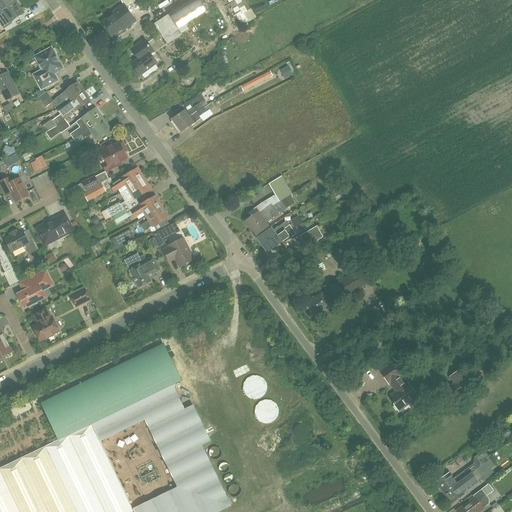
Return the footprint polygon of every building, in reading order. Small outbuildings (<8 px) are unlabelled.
[(15,0),(0,0),(0,14),(3,12),(17,2),(15,0)] [(168,15),(154,24),(167,44),(171,41),(179,36),(182,35),(181,34),(188,29),(185,23),(206,10),(200,0),(190,0),(178,8),(167,14),(168,15)] [(243,0),(227,0),(237,17),(241,24),(244,23),(245,24),(247,23),(256,18),(251,9),(249,10),(243,0)] [(0,24),(1,24),(4,29),(12,23),(11,22),(24,13),(17,2),(3,12),(0,14),(0,24)] [(136,21),(126,7),(123,3),(110,13),(110,15),(100,22),(111,37),(121,29),(122,31),(136,21)] [(155,53),(154,53),(144,39),(131,49),(138,59),(131,64),(134,70),(133,71),(136,75),(138,75),(139,76),(141,74),(144,78),(157,68),(154,64),(160,60),(155,53)] [(54,73),(63,68),(56,55),(57,52),(55,48),(52,48),(51,47),(35,56),(42,70),(33,75),(41,89),(58,80),(54,73)] [(292,75),(288,66),(280,70),(285,79),(292,75)] [(243,91),(272,75),(269,71),(240,86),(243,91)] [(0,72),(0,91),(2,91),(6,100),(18,94),(7,72),(1,75),(0,72)] [(76,83),(56,98),(62,107),(83,92),(76,83)] [(205,89),(210,96),(217,91),(213,84),(205,89)] [(53,102),(46,92),(38,98),(45,108),(53,102)] [(58,110),(61,114),(51,120),(57,128),(66,121),(64,119),(77,110),(89,101),(83,92),(62,107),(58,110)] [(182,105),(185,109),(171,119),(173,121),(172,122),(175,127),(191,116),(195,113),(202,108),(207,104),(200,93),(190,101),(182,105)] [(198,117),(204,112),(213,106),(210,103),(203,108),(202,108),(195,113),(191,116),(175,127),(179,132),(180,132),(181,133),(200,119),(198,117)] [(80,134),(102,119),(95,109),(76,122),(80,128),(70,134),(73,139),(80,134)] [(110,130),(102,119),(80,134),(73,139),(69,141),(72,147),(84,139),(92,134),(96,140),(110,130)] [(70,127),(66,121),(57,128),(61,133),(70,127)] [(102,165),(105,172),(116,166),(115,164),(126,158),(123,152),(126,151),(121,142),(119,143),(112,146),(111,145),(110,144),(105,147),(105,149),(100,151),(106,162),(102,165)] [(16,153),(8,157),(4,159),(7,166),(20,160),(16,153)] [(36,161),(30,163),(34,171),(39,168),(36,161)] [(114,184),(110,186),(111,187),(114,192),(117,190),(119,193),(128,188),(143,179),(137,169),(121,177),(122,178),(114,184)] [(82,182),(86,190),(99,184),(94,175),(82,182)] [(0,183),(6,196),(12,193),(16,202),(29,195),(19,178),(12,181),(10,177),(0,181),(0,183)] [(247,214),(249,218),(245,221),(250,229),(279,208),(276,204),(279,202),(290,196),(290,195),(292,194),(281,177),(268,185),(275,196),(268,200),(271,203),(256,214),(253,210),(247,214)] [(128,188),(119,193),(124,202),(125,203),(134,198),(135,199),(135,198),(150,190),(143,179),(128,188)] [(101,184),(83,194),(88,201),(105,192),(101,184)] [(140,206),(132,211),(134,215),(136,217),(144,212),(146,216),(161,207),(154,196),(139,205),(140,206)] [(290,196),(279,202),(276,204),(279,208),(250,229),(255,236),(269,226),(266,223),(279,214),(279,213),(295,203),(294,202),(290,196)] [(119,203),(105,211),(109,217),(112,215),(126,208),(137,201),(135,198),(135,199),(134,198),(125,203),(124,202),(120,205),(119,203)] [(126,208),(112,215),(117,225),(134,215),(132,211),(140,206),(139,205),(137,201),(126,208)] [(149,220),(141,225),(145,231),(153,225),(153,226),(168,217),(161,207),(146,216),(149,220)] [(38,226),(39,227),(37,228),(45,244),(73,230),(65,214),(55,219),(54,218),(52,219),(52,220),(44,225),(43,224),(38,226)] [(299,216),(292,220),(297,228),(304,223),(299,216)] [(262,245),(289,226),(286,222),(273,232),(270,228),(257,238),(262,245)] [(289,226),(262,245),(267,252),(281,243),(282,244),(295,235),(289,226)] [(366,227),(345,238),(356,259),(378,249),(366,227)] [(129,229),(117,235),(110,239),(116,250),(123,246),(135,240),(129,229)] [(33,237),(28,240),(23,230),(17,233),(16,230),(10,233),(12,236),(5,239),(11,251),(24,245),(27,250),(31,248),(34,252),(39,249),(33,237)] [(310,230),(299,237),(306,248),(316,242),(310,230)] [(159,231),(153,234),(160,247),(166,244),(164,240),(159,231)] [(154,238),(149,240),(153,249),(158,246),(154,238)] [(163,250),(169,261),(176,258),(178,258),(177,260),(181,266),(180,266),(194,259),(183,238),(169,245),(170,246),(163,250)] [(8,278),(16,274),(4,250),(0,252),(0,265),(2,265),(5,272),(8,278)] [(48,265),(55,262),(50,253),(44,256),(48,265)] [(139,257),(126,264),(129,270),(130,272),(129,274),(131,277),(133,277),(139,288),(152,281),(149,276),(161,270),(153,255),(152,256),(146,259),(144,255),(139,257)] [(363,269),(336,283),(344,297),(370,283),(363,269)] [(25,307),(43,298),(39,292),(53,284),(46,270),(19,284),(22,291),(17,294),(20,301),(22,301),(25,307)] [(304,303),(306,305),(306,307),(307,309),(309,309),(316,318),(321,315),(322,316),(324,316),(325,314),(327,316),(334,311),(330,305),(339,299),(334,293),(337,291),(333,284),(321,293),(320,291),(304,303)] [(85,289),(84,289),(71,296),(76,307),(90,299),(85,289)] [(40,323),(33,327),(41,341),(60,331),(52,317),(51,317),(47,308),(34,315),(37,321),(39,320),(40,323)] [(6,340),(0,343),(0,361),(3,360),(1,357),(12,351),(6,340)] [(42,406),(58,440),(91,423),(94,430),(175,391),(185,386),(166,346),(42,406)] [(422,403),(413,390),(413,389),(408,382),(406,384),(400,376),(409,369),(400,356),(380,371),(389,383),(392,381),(398,390),(389,396),(399,410),(411,401),(415,408),(422,403)] [(451,377),(455,383),(449,387),(457,398),(474,386),(466,375),(465,376),(461,370),(451,377)] [(266,398),(266,377),(246,377),(245,398),(266,398)] [(185,412),(175,391),(94,430),(102,445),(147,424),(179,491),(134,511),(228,511),(234,510),(204,448),(212,444),(195,407),(185,412)] [(277,402),(258,402),(259,423),(278,422),(277,402)] [(58,440),(0,467),(0,511),(134,511),(102,445),(94,430),(91,423),(58,440)] [(463,471),(463,472),(453,479),(449,473),(435,482),(443,493),(457,483),(457,484),(467,476),(467,477),(471,474),(491,459),(483,450),(474,457),(473,464),(463,471)] [(464,494),(463,492),(477,482),(471,474),(467,477),(467,476),(457,484),(457,483),(443,493),(451,503),(464,494)] [(456,511),(478,511),(483,509),(482,508),(488,503),(488,499),(485,495),(481,490),(473,496),(474,498),(456,511)]
